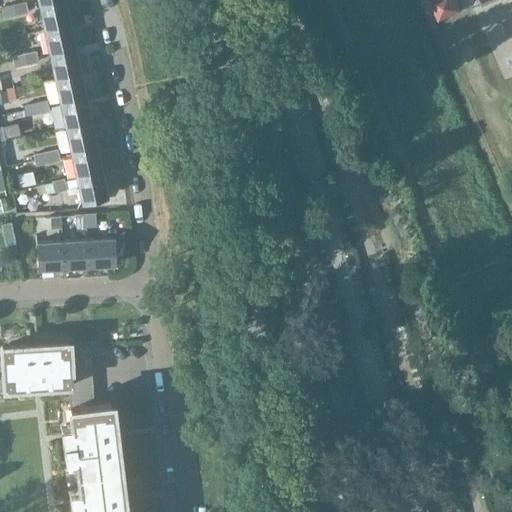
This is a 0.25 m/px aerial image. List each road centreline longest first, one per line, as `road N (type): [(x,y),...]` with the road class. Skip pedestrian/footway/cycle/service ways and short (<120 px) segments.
road 1 (unclassified): [(269,511),(207,0)]
road 2 (residential): [(102,0),(144,186),(150,254),(142,285)]
road 3 (residential): [(142,285),(155,305),(182,511)]
road 4 (residential): [(0,294),(142,285)]
